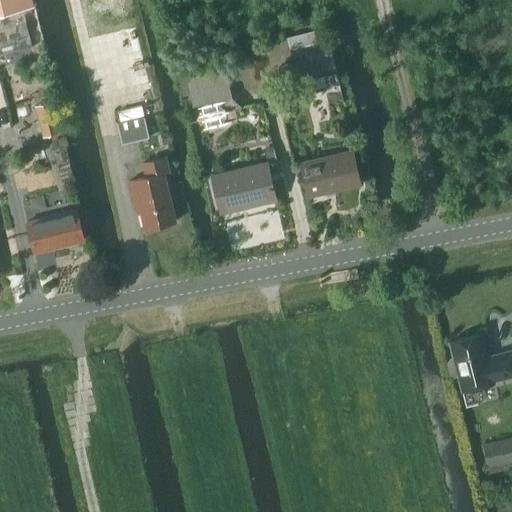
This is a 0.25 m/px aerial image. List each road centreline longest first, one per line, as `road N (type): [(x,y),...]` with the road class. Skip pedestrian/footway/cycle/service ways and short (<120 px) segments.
road 1 (unclassified): [(0,328),(511,231)]
road 2 (track): [(452,243),(391,0)]
